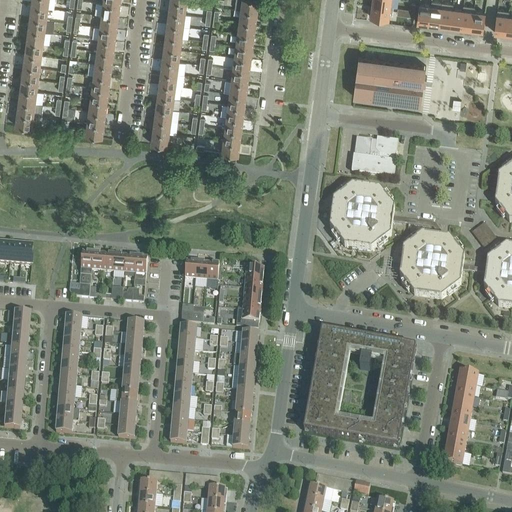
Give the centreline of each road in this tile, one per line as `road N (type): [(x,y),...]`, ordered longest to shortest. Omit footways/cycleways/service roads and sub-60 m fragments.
road 1 (residential): [(153,456),(161,315),(50,305)]
road 2 (residential): [(293,309),(318,115)]
road 3 (residential): [(511,52),(329,28)]
road 4 (residential): [(442,335),(293,309)]
road 5 (residential): [(418,482),(442,335)]
road 6 (residential): [(418,482),(273,452)]
road 7 (residential): [(273,452),(293,309)]
road 8 (residential): [(38,446),(50,305)]
road 9 (residential): [(115,139),(135,0)]
road 10 (residential): [(318,115),(450,132)]
road 11 (residential): [(264,123),(281,0)]
